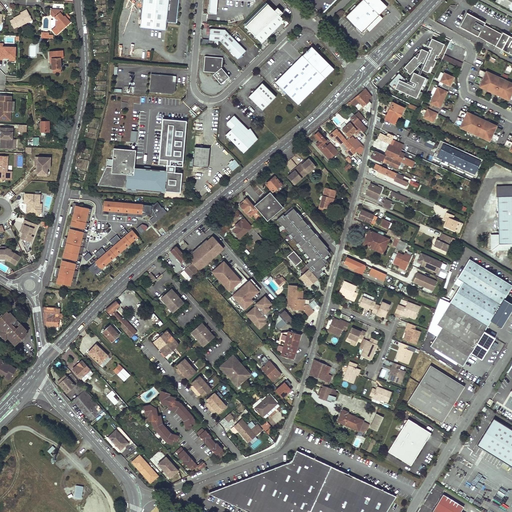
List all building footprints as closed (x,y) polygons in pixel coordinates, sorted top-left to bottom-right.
[(178,23),(181,0),(145,0),(142,26),(167,29),(168,21),(178,23)] [(209,0),(209,8),(217,9),(217,0),(223,0),(255,3),(254,0),(209,0)] [(379,0),(362,0),(346,17),(361,33),(387,7),(379,0)] [(511,0),(496,0),(496,1),(509,8),(511,2),(511,0)] [(245,26),(262,43),(285,21),(267,4),(245,26)] [(68,19),(65,15),(64,16),(62,15),(63,10),(53,9),(51,9),(51,14),(54,17),(55,17),(57,19),(56,20),(56,25),(57,26),(53,30),(57,34),(71,22),(68,19)] [(32,20),(28,11),(21,14),(13,18),(14,19),(10,21),(14,28),(17,27),(18,27),(32,20)] [(488,24),(470,14),(462,27),(480,38),(487,26),(488,24)] [(487,26),(480,38),(511,56),(511,41),(502,36),(487,26)] [(210,29),(209,40),(220,41),(238,59),(246,51),(225,30),(210,29)] [(431,51),(422,70),(428,73),(431,67),(433,68),(444,45),(432,39),(430,42),(428,41),(426,45),(430,47),(429,51),(431,51)] [(0,59),(16,60),(16,45),(4,45),(4,42),(0,42),(0,59)] [(312,47),(276,82),(298,105),(335,69),(312,47)] [(415,57),(403,69),(406,72),(406,71),(410,75),(421,63),(423,64),(429,52),(421,49),(417,59),(415,57)] [(52,63),(53,69),(61,68),(61,58),(63,58),(63,50),(52,51),(52,63)] [(459,62),(444,55),(442,59),(457,66),(459,62)] [(205,56),(204,72),(216,73),(214,75),(222,84),(230,77),(222,68),(223,58),(205,56)] [(486,73),(480,70),(473,84),(480,87),(480,88),(492,94),(497,85),(500,86),(496,95),(509,101),(511,102),(511,84),(487,73),(486,73)] [(414,73),(410,82),(416,84),(415,87),(399,80),(395,89),(416,99),(426,78),(414,73)] [(173,76),(152,74),(150,92),(172,94),(175,93),(175,83),(173,83),(173,76)] [(444,74),(441,82),(444,83),(441,90),(438,88),(431,104),(434,106),(431,112),(428,111),(424,119),(433,123),(435,120),(436,117),(437,118),(442,107),(441,106),(442,104),(445,97),(446,95),(447,95),(452,84),(451,84),(452,81),(453,78),(444,74)] [(252,94),(249,97),(263,111),(276,97),(263,83),(255,91),(252,94)] [(371,97),(365,89),(356,98),(360,103),(370,114),(371,103),(368,100),(371,98),(371,97)] [(11,96),(0,95),(0,119),(10,120),(11,111),(11,101),(11,96)] [(360,103),(356,98),(351,103),(352,104),(355,107),(360,103)] [(405,107),(393,102),(385,119),(394,124),(398,116),(400,117),(405,107)] [(496,145),(503,131),(496,128),(497,127),(484,121),(480,130),(476,129),(480,120),(468,114),(467,114),(461,111),(454,125),(461,128),(461,129),(490,142),(496,145)] [(364,133),(367,130),(359,120),(361,119),(363,121),(365,119),(359,112),(351,119),(353,121),(360,129),(364,133)] [(248,130),(234,115),(227,122),(227,124),(232,129),(226,135),(242,151),(243,151),(244,151),(245,150),(247,149),(258,139),(253,132),(251,133),(248,130)] [(186,121),(163,119),(159,164),(167,165),(175,165),(182,166),(186,121)] [(41,121),(41,131),(49,131),(49,121),(41,121)] [(360,129),(353,121),(344,130),(350,137),(360,129)] [(0,149),(12,149),(12,139),(13,128),(0,127),(0,131),(1,132),(1,137),(2,137),(2,138),(1,138),(0,149)] [(337,129),(329,135),(332,138),(334,136),(351,156),(357,152),(337,129)] [(338,153),(331,144),(327,147),(324,144),(327,142),(319,133),(315,136),(320,142),(317,145),(330,160),(338,153)] [(394,137),(389,135),(388,138),(381,135),(379,139),(378,138),(378,139),(390,145),(394,137)] [(203,136),(196,136),(195,145),(203,146),(203,136)] [(361,146),(356,140),(351,144),(357,150),(361,146)] [(484,160),(440,141),(433,158),(476,177),(484,160)] [(401,150),(390,145),(385,155),(401,162),(405,164),(408,165),(412,167),(414,168),(415,166),(402,160),(404,154),(400,152),(401,150)] [(210,148),(195,147),(194,166),(209,167),(210,148)] [(135,169),(136,150),(123,149),(119,149),(113,149),(112,168),(107,167),(98,186),(165,191),(167,172),(151,170),(144,170),(135,169)] [(385,155),(375,151),(372,157),(382,162),(382,160),(398,168),(399,167),(401,162),(385,155)] [(37,175),(47,175),(47,168),(48,157),(38,156),(37,167),(37,175)] [(316,166),(309,159),(306,162),(302,165),(301,164),(295,169),(296,170),(292,173),(288,177),(295,184),(303,178),(300,175),(303,173),(306,170),(309,172),(316,166)] [(347,172),(352,165),(348,162),(343,169),(347,172)] [(397,173),(376,164),(374,170),(395,179),(397,173)] [(175,172),(167,172),(165,191),(180,192),(182,173),(175,172)] [(397,173),(395,179),(394,181),(406,187),(408,183),(402,180),(404,177),(397,173)] [(282,184),(275,176),(266,183),(273,192),(282,184)] [(384,187),(380,185),(379,188),(371,184),(366,194),(378,200),(384,187)] [(511,186),(497,187),(498,235),(490,235),(491,251),(495,251),(497,252),(498,251),(511,250),(511,186)] [(336,190),(326,187),(321,206),(325,207),(329,208),(332,198),(334,198),(336,190)] [(271,192),(255,206),(268,221),(284,207),(271,192)] [(408,199),(393,192),(391,195),(407,202),(408,199)] [(39,204),(40,194),(24,194),(24,203),(26,203),(28,203),(28,205),(26,205),(26,213),(34,213),(34,215),(39,216),(39,213),(39,204)] [(257,210),(248,198),(240,204),(250,216),(257,210)] [(393,201),(387,199),(384,205),(392,209),(394,206),(391,204),(393,201)] [(143,205),(105,201),(103,211),(142,214),(143,205)] [(76,206),(70,225),(85,229),(89,209),(76,206)] [(330,252),(292,210),(285,217),(284,215),(278,220),(314,260),(307,266),(318,278),(324,272),(321,268),(327,263),(325,262),(327,261),(324,257),(330,252)] [(373,215),(362,210),(359,218),(370,223),(373,215)] [(458,222),(445,216),(444,220),(446,220),(448,221),(446,227),(455,231),(458,222)] [(390,223),(380,218),(377,224),(387,228),(390,223)] [(252,227),(245,219),(241,222),(240,222),(232,229),(240,238),(248,231),(252,227)] [(20,238),(31,242),(33,236),(31,236),(35,224),(24,220),(21,227),(23,228),(21,232),(23,233),(20,238)] [(137,228),(142,233),(148,228),(143,222),(137,228)] [(261,229),(255,222),(252,225),(258,232),(261,229)] [(463,224),(458,222),(455,231),(459,233),(463,224)] [(268,245),(252,227),(248,231),(259,244),(256,246),(258,248),(260,246),(263,249),(268,245)] [(70,229),(66,243),(80,246),(84,233),(70,229)] [(132,230),(124,237),(131,244),(138,237),(132,230)] [(369,230),(367,235),(370,236),(366,246),(383,253),(389,239),(369,230)] [(446,252),(452,238),(441,233),(439,238),(440,239),(439,240),(437,239),(434,246),(446,252)] [(124,237),(109,250),(116,257),(131,244),(124,237)] [(225,248),(215,237),(210,241),(209,242),(211,244),(209,245),(208,243),(206,245),(205,244),(198,250),(199,251),(197,252),(198,254),(197,255),(196,254),(195,254),(190,259),(200,270),(204,267),(203,265),(208,261),(209,263),(216,256),(215,255),(220,251),(221,252),(225,248)] [(210,241),(208,239),(194,252),(195,254),(196,254),(197,255),(198,254),(197,252),(199,251),(198,250),(205,244),(206,245),(208,243),(209,245),(211,244),(209,242),(210,241)] [(411,245),(399,239),(395,248),(407,254),(411,245)] [(289,245),(285,240),(273,250),(276,254),(277,252),(285,244),(287,246),(289,245)] [(189,246),(186,242),(180,248),(183,251),(189,246)] [(66,243),(63,258),(76,261),(80,246),(66,243)] [(192,263),(177,246),(173,250),(187,267),(192,263)] [(20,257),(11,251),(11,250),(8,248),(5,249),(0,249),(0,258),(5,258),(15,265),(20,257)] [(109,250),(95,261),(101,270),(116,257),(109,250)] [(294,251),(288,256),(296,266),(303,260),(294,251)] [(83,256),(87,260),(92,257),(89,252),(83,256)] [(400,268),(405,269),(410,257),(403,253),(402,256),(396,253),(391,263),(397,266),(398,265),(401,266),(400,268)] [(442,263),(421,253),(417,261),(421,263),(420,265),(437,273),(442,263)] [(364,265),(348,257),(345,262),(350,265),(356,268),(355,270),(360,272),(364,265)] [(450,303),(488,326),(490,322),(504,300),(511,287),(469,260),(457,279),(463,283),(460,288),(450,303)] [(75,264),(61,261),(56,283),(71,285),(75,264)] [(214,273),(231,292),(241,284),(238,281),(240,279),(234,272),(232,274),(231,272),(227,268),(229,267),(226,263),(214,273)] [(199,272),(193,264),(188,268),(192,273),(189,275),(192,278),(199,272)] [(302,271),(304,274),(301,277),(309,286),(318,278),(310,269),(307,266),(302,271)] [(383,282),(387,274),(373,268),(369,276),(383,282)] [(156,279),(152,273),(146,278),(151,283),(156,279)] [(439,283),(420,274),(416,283),(432,290),(433,287),(437,289),(439,283)] [(284,281),(279,275),(274,279),(279,285),(284,281)] [(463,283),(457,279),(454,284),(460,288),(463,283)] [(262,291),(253,281),(242,291),(248,297),(245,300),(239,293),(230,300),(242,314),(255,303),(252,300),(262,291)] [(356,286),(343,281),(339,290),(343,292),(342,294),(345,296),(351,298),(350,300),(354,301),(357,294),(353,292),(356,286)] [(289,306),(293,310),(296,307),(299,308),(299,309),(303,310),(308,316),(314,312),(309,305),(311,303),(308,300),(303,300),(304,293),(299,292),(298,291),(297,291),(297,286),(291,286),(291,291),(293,292),(292,299),(290,301),(289,306)] [(177,295),(172,289),(164,296),(162,298),(166,302),(167,302),(171,306),(175,311),(184,303),(179,297),(174,302),(172,299),(177,295)] [(242,291),(239,293),(245,300),(248,297),(242,291)] [(375,303),(362,297),(358,305),(368,309),(369,308),(372,310),(371,312),(376,314),(377,314),(385,317),(390,305),(381,301),(379,306),(375,304),(375,303)] [(267,298),(260,304),(263,308),(261,309),(263,312),(261,313),(257,308),(248,316),(251,319),(253,318),(255,320),(254,322),(261,330),(267,324),(273,306),(267,298)] [(511,305),(504,300),(490,322),(501,329),(511,311),(511,305)] [(121,307),(116,301),(107,308),(116,319),(114,321),(118,325),(119,324),(129,336),(135,331),(125,318),(123,320),(116,311),(121,307)] [(420,307),(407,302),(404,307),(401,306),(398,314),(402,315),(403,314),(408,316),(412,317),(413,315),(416,316),(420,307)] [(488,326),(450,303),(437,325),(441,328),(430,346),(462,366),(470,354),(471,352),(476,344),(478,342),(484,332),(488,326)] [(45,325),(58,326),(59,311),(55,311),(55,308),(43,307),(45,325)] [(292,318),(286,310),(280,315),(277,323),(281,328),(289,320),(292,318)] [(10,313),(9,314),(7,311),(0,318),(0,328),(1,331),(0,331),(0,333),(5,339),(8,337),(15,345),(27,333),(25,331),(27,330),(10,313)] [(299,324),(292,318),(289,320),(295,327),(299,324)] [(339,321),(335,319),(334,322),(331,320),(327,330),(339,336),(342,329),(345,331),(348,324),(344,322),(344,323),(339,321)] [(121,333),(113,323),(103,331),(112,342),(121,333)] [(207,329),(202,323),(194,330),(192,332),(196,336),(197,336),(201,340),(205,345),(215,337),(209,331),(204,336),(202,333),(207,329)] [(416,326),(409,323),(407,327),(409,327),(406,333),(405,337),(407,338),(406,340),(416,344),(421,331),(415,329),(416,326)] [(356,329),(351,327),(347,337),(352,339),(350,343),(354,345),(358,337),(362,339),(365,332),(361,330),(361,332),(356,329)] [(179,344),(166,330),(153,342),(166,356),(179,344)] [(301,334),(289,331),(282,355),(294,358),(301,334)] [(471,352),(470,354),(481,360),(494,339),(493,338),(484,332),(478,342),(476,344),(471,352)] [(377,340),(370,337),(369,341),(367,340),(363,349),(360,356),(370,360),(377,344),(376,344),(377,340)] [(408,346),(401,343),(399,346),(401,347),(399,353),(397,356),(399,357),(398,360),(408,364),(413,351),(407,349),(408,346)] [(107,355),(96,344),(88,352),(99,364),(107,355)] [(277,351),(272,346),(269,349),(274,354),(277,351)] [(235,356),(234,355),(230,359),(229,360),(230,360),(228,362),(227,361),(222,366),(225,368),(224,369),(226,372),(229,375),(236,369),(238,371),(231,377),(234,380),(236,383),(237,382),(239,385),(244,380),(243,379),(245,378),(246,379),(247,378),(251,374),(250,373),(247,370),(238,360),(237,359),(235,356)] [(270,363),(265,357),(259,361),(262,364),(263,363),(265,366),(262,368),(273,382),(282,375),(270,362),(270,363)] [(16,369),(0,359),(0,371),(6,375),(5,376),(10,380),(16,369)] [(184,359),(175,366),(179,370),(176,372),(181,378),(184,375),(187,379),(195,372),(184,359)] [(327,364),(314,359),(310,375),(331,384),(337,369),(326,365),(327,364)] [(90,370),(82,360),(77,364),(78,365),(73,369),(81,378),(85,375),(86,376),(91,371),(90,370)] [(356,364),(349,361),(342,379),(353,383),(355,378),(358,369),(355,368),(356,364)] [(401,365),(393,362),(392,366),(393,367),(391,373),(390,376),(392,377),(390,380),(401,384),(406,371),(399,369),(401,365)] [(464,386),(430,365),(408,401),(442,422),(464,386)] [(130,374),(124,367),(117,372),(124,380),(130,374)] [(236,369),(229,375),(231,377),(238,371),(236,369)] [(86,390),(71,373),(59,384),(67,393),(74,386),(77,390),(76,391),(79,396),(86,390)] [(210,389),(199,376),(191,383),(194,386),(191,389),(197,395),(199,393),(202,396),(210,389)] [(258,389),(254,385),(248,391),(251,395),(258,389)] [(333,389),(322,385),(321,388),(319,387),(317,393),(319,394),(317,397),(329,402),(329,399),(332,401),(336,393),(333,392),(333,389)] [(392,392),(377,386),(376,389),(373,388),(370,395),(373,397),(381,400),(388,402),(392,392)] [(102,410),(86,390),(79,396),(74,400),(91,420),(102,410)] [(169,393),(160,390),(157,397),(161,402),(167,405),(170,406),(171,402),(172,403),(171,408),(175,409),(175,410),(176,409),(177,411),(178,413),(179,413),(180,414),(180,415),(184,420),(186,428),(191,427),(190,424),(194,423),(193,418),(192,418),(192,416),(180,403),(178,402),(178,401),(174,400),(175,397),(169,395),(169,393)] [(225,406),(214,393),(206,400),(209,403),(206,406),(212,412),(214,410),(218,413),(225,406)] [(278,404),(270,396),(256,408),(263,416),(278,404)] [(171,402),(170,406),(167,405),(166,408),(174,411),(182,421),(184,429),(186,428),(184,420),(180,415),(180,414),(179,413),(178,413),(177,411),(176,409),(175,410),(175,409),(171,408),(172,403),(171,402)] [(150,404),(143,405),(145,415),(147,415),(148,421),(150,420),(151,425),(152,425),(152,427),(164,440),(166,441),(166,442),(171,444),(172,440),(175,441),(177,437),(169,434),(164,428),(164,429),(162,428),(163,427),(161,425),(161,426),(160,424),(159,419),(153,420),(153,418),(157,417),(156,415),(155,408),(150,404)] [(348,412),(343,410),(338,421),(359,430),(363,420),(347,413),(348,412)] [(383,416),(376,412),(371,423),(379,427),(383,416)] [(231,413),(225,418),(228,422),(234,417),(231,413)] [(169,434),(177,437),(177,435),(170,432),(161,423),(159,414),(156,415),(157,417),(153,418),(153,420),(159,419),(160,424),(161,426),(161,425),(163,427),(162,428),(164,429),(164,428),(169,434)] [(252,430),(242,419),(235,426),(238,430),(249,443),(263,430),(258,424),(252,430)] [(431,433),(408,419),(388,451),(411,465),(431,433)] [(511,430),(494,419),(477,446),(511,466),(511,430)] [(261,425),(266,431),(271,426),(266,420),(261,425)] [(366,430),(369,423),(363,420),(359,430),(363,432),(365,429),(366,430)] [(203,430),(201,428),(196,432),(218,458),(223,453),(220,450),(221,449),(216,443),(215,443),(209,437),(210,437),(204,430),(203,430)] [(117,430),(109,437),(121,450),(128,443),(117,430)] [(53,445),(47,451),(50,454),(55,448),(53,445)] [(196,465),(180,446),(175,451),(177,454),(176,455),(179,458),(180,457),(183,460),(182,461),(188,468),(189,467),(192,470),(195,466),(198,470),(202,466),(203,467),(205,465),(201,461),(196,465)] [(386,511),(396,496),(297,450),(292,461),(209,493),(250,511),(386,511)] [(148,464),(140,455),(133,461),(133,462),(139,469),(142,468),(143,470),(142,473),(149,480),(151,482),(158,476),(149,466),(148,464)] [(168,458),(160,465),(172,479),(180,472),(168,458)] [(74,498),(81,499),(83,487),(76,486),(74,498)] [(432,511),(460,511),(463,507),(444,495),(432,511)]
